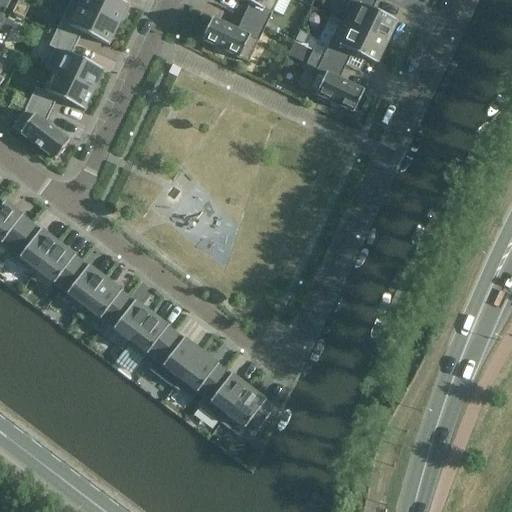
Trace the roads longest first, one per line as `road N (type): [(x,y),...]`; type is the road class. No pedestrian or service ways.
road 1 (residential): [(287,351),(457,0)]
road 2 (residential): [(287,351),(259,354),(68,206)]
road 3 (residential): [(172,0),(68,206)]
road 4 (secondary): [(477,322),(411,511)]
road 5 (tertiary): [(102,511),(0,433)]
